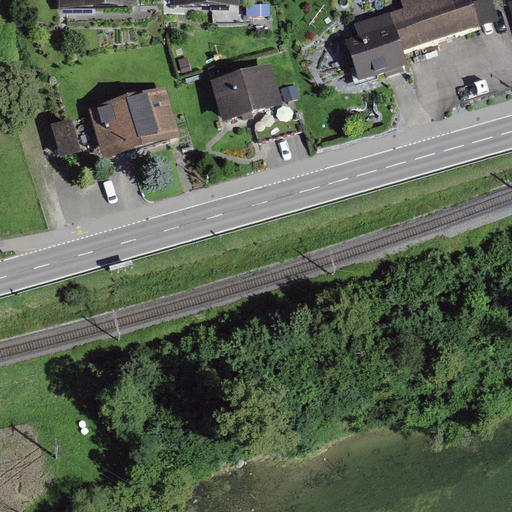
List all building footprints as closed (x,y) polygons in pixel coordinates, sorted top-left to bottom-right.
[(58,0),(58,13),(144,13),(144,0),(58,0)] [(239,0),(177,0),(177,12),(240,11),(239,0)] [(404,16),(362,28),(366,42),(348,47),(360,87),(419,70),(414,54),(480,35),(469,0),(412,0),(401,3),(404,16)] [(491,0),(477,3),(482,27),(502,23),(497,0),(491,0)] [(269,71),(212,87),(224,129),(281,114),(269,71)] [(168,92),(91,113),(105,164),(181,143),(168,92)] [(92,117),(53,127),(62,160),(100,150),(92,117)]
